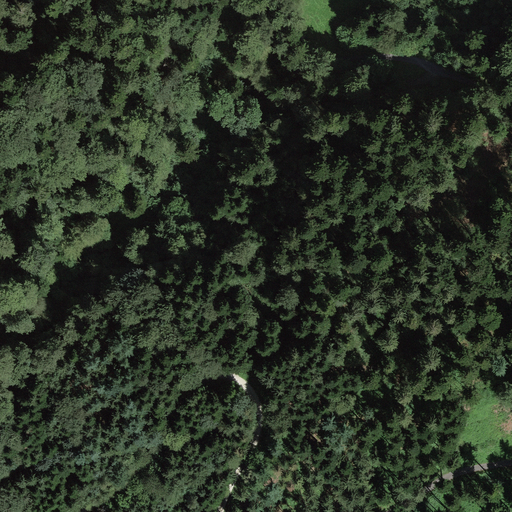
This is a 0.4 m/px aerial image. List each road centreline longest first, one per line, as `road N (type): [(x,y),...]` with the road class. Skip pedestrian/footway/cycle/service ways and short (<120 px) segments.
road 1 (track): [(438,65),(414,80),(327,97),(226,137),(206,108),(233,0)]
road 2 (track): [(164,440),(192,385),(222,376),(250,389),(258,420),(253,446),(222,511)]
road 3 (track): [(296,0),(302,35),(322,55),(407,57),(456,74)]
road 4 (track): [(389,511),(459,472),(511,461)]
